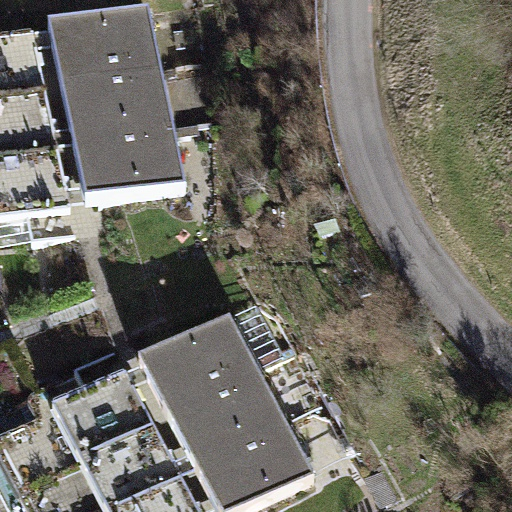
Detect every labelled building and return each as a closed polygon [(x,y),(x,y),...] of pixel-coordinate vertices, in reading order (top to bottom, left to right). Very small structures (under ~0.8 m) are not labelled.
[(50,37),(62,95),(162,74),(150,16),(50,37)] [(33,41),(0,47),(0,109),(46,100),(33,41)] [(62,95),(75,154),(175,133),(162,74),(62,95)] [(46,100),(0,109),(0,169),(59,157),(46,100)] [(75,154),(87,212),(187,191),(175,133),(75,154)] [(59,157),(0,169),(0,276),(2,287),(40,279),(33,249),(77,240),(59,157)] [(140,373),(169,425),(259,376),(231,324),(140,373)] [(155,433),(115,357),(76,378),(88,400),(54,418),(82,471),(155,433)] [(169,425),(197,478),(288,429),(259,376),(169,425)] [(67,511),(96,497),(82,471),(54,418),(0,447),(0,467),(24,511),(67,511)] [(197,478),(215,511),(259,511),(316,482),(288,429),(197,478)] [(130,511),(183,485),(155,433),(82,471),(96,497),(103,511),(130,511)] [(398,500),(385,475),(372,482),(385,507),(398,500)] [(196,511),(183,485),(130,511),(196,511)] [(67,511),(103,511),(96,497),(67,511)]
